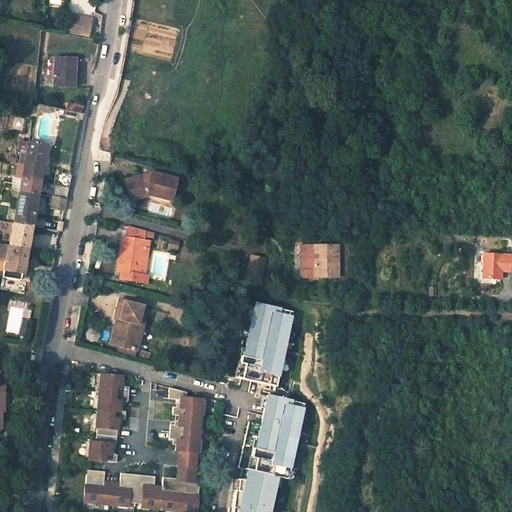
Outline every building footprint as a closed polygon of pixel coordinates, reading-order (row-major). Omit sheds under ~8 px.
[(66,13),(63,32),(86,37),(89,17),(66,13)] [(75,57),(54,56),(52,86),(73,87),(75,57)] [(85,107),(66,102),(64,110),(83,115),(85,107)] [(12,222),(7,245),(0,242),(0,257),(5,258),(2,269),(20,272),(25,248),(30,225),(36,193),(39,181),(46,145),(29,141),(27,154),(25,160),(21,177),(19,190),(15,207),(10,206),(8,216),(13,217),(12,222)] [(152,171),(151,175),(146,174),(125,180),(129,196),(147,191),(146,193),(171,199),(177,178),(152,171)] [(46,196),(52,197),(49,207),(63,210),(65,197),(67,187),(70,176),(55,172),(53,184),(48,183),(46,196)] [(145,196),(146,193),(147,191),(129,196),(130,201),(145,196)] [(142,284),(143,277),(138,276),(143,250),(148,251),(150,243),(144,242),(147,230),(129,225),(126,238),(123,237),(116,271),(120,272),(119,280),(142,284)] [(300,245),(299,276),(338,277),(338,245),(300,245)] [(481,255),(481,279),(500,279),(500,271),(509,271),(509,255),(481,255)] [(248,282),(262,285),(268,260),(254,256),(248,282)] [(109,343),(135,350),(146,306),(118,299),(114,318),(116,319),(109,343)] [(254,308),(256,309),(253,321),(251,321),(245,348),(247,349),(245,357),(240,355),(238,363),(243,364),(240,378),(275,386),(282,357),(280,357),(282,349),(284,349),(292,311),(255,303),(254,308)] [(107,343),(109,343),(116,319),(114,318),(107,343)] [(243,364),(238,363),(235,377),(240,378),(243,364)] [(121,376),(99,374),(98,387),(95,387),(94,395),(97,395),(94,427),(96,427),(94,441),(88,441),(87,459),(115,462),(116,454),(112,454),(109,454),(109,450),(110,443),(115,444),(117,422),(117,418),(120,419),(124,419),(124,415),(124,411),(118,410),(118,404),(119,401),(122,401),(127,401),(128,387),(124,386),(120,386),(121,381),(121,376)] [(104,471),(86,469),(83,498),(97,499),(97,503),(113,504),(113,501),(128,502),(139,503),(154,505),(153,508),(180,511),(180,507),(195,509),(198,480),(193,480),(201,399),(185,397),(185,392),(168,387),(167,398),(179,399),(179,404),(178,407),(175,407),(172,407),(171,414),(178,415),(177,422),(177,425),(173,425),(169,424),(168,430),(167,439),(172,439),(175,439),(175,443),(174,450),(178,450),(176,478),(161,477),(160,487),(153,486),(154,476),(140,475),(119,473),(119,482),(118,486),(102,485),(103,480),(104,471)] [(292,449),(294,441),(295,442),(304,403),(271,396),(267,395),(266,400),(268,400),(266,408),(264,408),(262,417),(264,417),(262,424),(248,421),(238,467),(247,469),(245,480),(230,479),(227,511),(268,511),(267,511),(276,476),(280,477),(287,478),(293,449),(292,449)]
